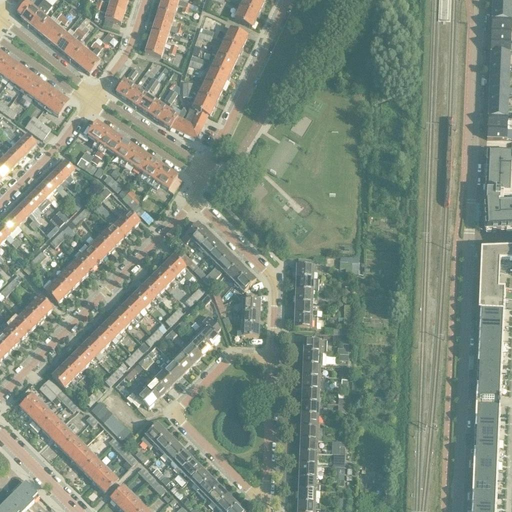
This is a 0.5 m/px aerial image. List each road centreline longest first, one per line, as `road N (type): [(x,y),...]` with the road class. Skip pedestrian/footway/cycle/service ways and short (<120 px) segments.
road 1 (residential): [(0,395),(193,201)]
road 2 (residential): [(459,511),(468,245)]
road 3 (residential): [(478,0),(468,245)]
road 4 (residential): [(271,359),(228,360),(177,412),(264,504)]
road 5 (residential): [(200,171),(287,0)]
road 6 (residential): [(193,201),(273,281),(271,359)]
road 7 (residential): [(271,359),(264,504)]
road 8 (residential): [(89,105),(0,204)]
road 9 (residential): [(89,105),(184,169),(200,171)]
road 10 (residential): [(200,171),(96,95)]
road 11 (residential): [(96,95),(0,18)]
